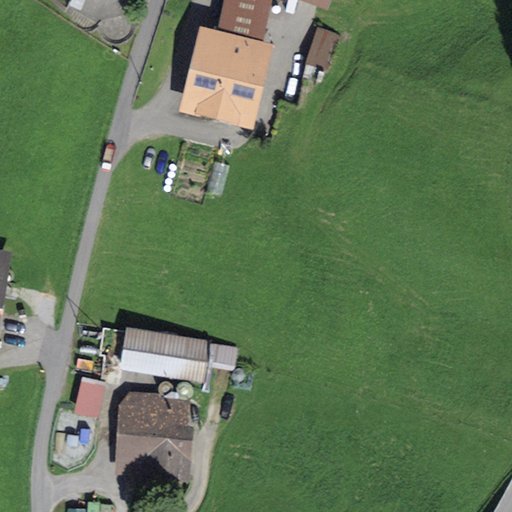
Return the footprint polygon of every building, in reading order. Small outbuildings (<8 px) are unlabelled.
[(327,68),(340,31),(319,24),(306,60),(327,68)] [(272,50),(210,33),(188,113),(251,130),(272,50)] [(0,355),(15,258),(0,255),(0,355)] [(210,350),(134,335),(127,374),(203,388),(210,350)] [(75,412),(99,417),(107,382),(83,376),(75,412)] [(194,410),(129,403),(121,470),(186,478),(194,410)]
